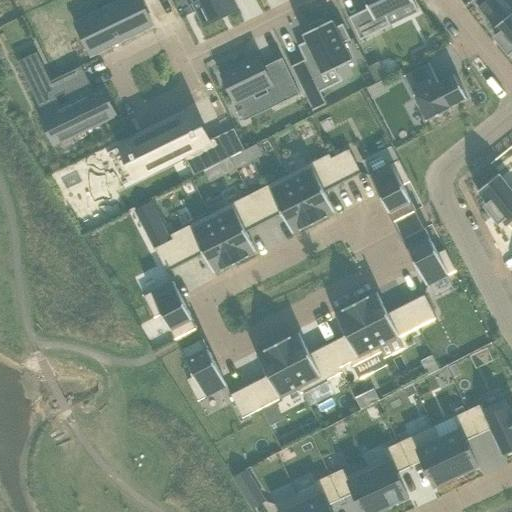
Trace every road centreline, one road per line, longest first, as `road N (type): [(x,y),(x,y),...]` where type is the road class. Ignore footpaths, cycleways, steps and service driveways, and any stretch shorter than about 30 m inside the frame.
road 1 (residential): [(374,243),(360,216),(200,299),(213,326),(226,350),(386,267)]
road 2 (residential): [(179,61),(194,93),(138,119),(111,61),(166,35)]
road 3 (residential): [(311,0),(179,61)]
road 4 (residential): [(446,206),(511,332)]
road 5 (residential): [(511,112),(438,173),(446,206)]
